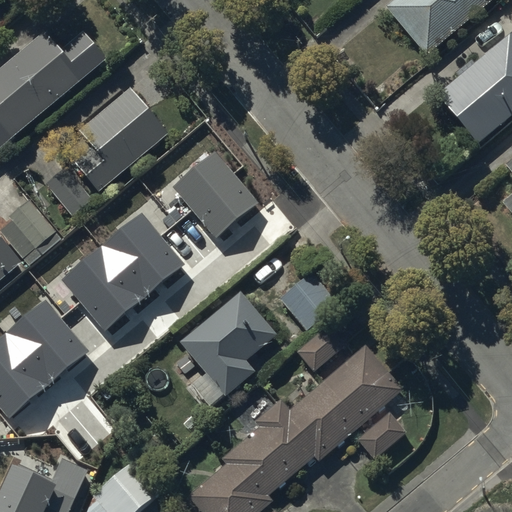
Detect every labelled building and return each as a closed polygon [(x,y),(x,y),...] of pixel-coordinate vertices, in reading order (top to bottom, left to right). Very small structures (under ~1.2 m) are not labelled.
[(399,0),(386,12),(427,59),(490,5),(488,3),(491,0),(399,0)] [(511,36),(436,101),(456,127),(477,152),(511,122),(511,36)] [(0,154),(106,66),(83,39),(62,57),(46,38),(0,75),(0,154)] [(170,140),(132,94),(80,137),(95,154),(76,170),(100,198),(170,140)] [(511,162),(504,169),(511,179),(511,200),(502,208),(511,220),(511,162)] [(47,189),(73,221),(93,204),(68,173),(47,189)] [(117,241),(140,269),(193,226),(163,190),(146,205),(142,200),(101,233),(112,245),(117,241)] [(30,205),(10,222),(13,226),(1,236),(30,271),(59,247),(53,239),(57,236),(30,205)] [(193,226),(140,269),(167,301),(162,305),(172,317),(212,284),(208,279),(225,265),(193,226)] [(0,286),(23,268),(0,241),(0,286)] [(312,277),(280,304),(306,335),(338,309),(312,277)] [(280,341),(242,297),(181,348),(208,380),(194,391),(212,411),(225,400),(227,403),(257,378),(248,368),(280,341)] [(345,349),(328,330),(296,357),(313,376),(345,349)] [(225,469),(188,501),(197,511),(264,511),(272,506),(268,501),(313,462),(317,467),(402,395),(364,351),(288,415),(280,406),(255,427),(259,432),(221,464),(225,469)] [(81,402),(53,394),(47,414),(74,421),(81,402)] [(406,436),(389,417),(357,444),(374,464),(406,436)] [(0,507),(23,511),(62,511),(73,462),(0,446),(0,507)] [(94,501),(103,511),(144,511),(162,497),(135,466),(94,501)]
